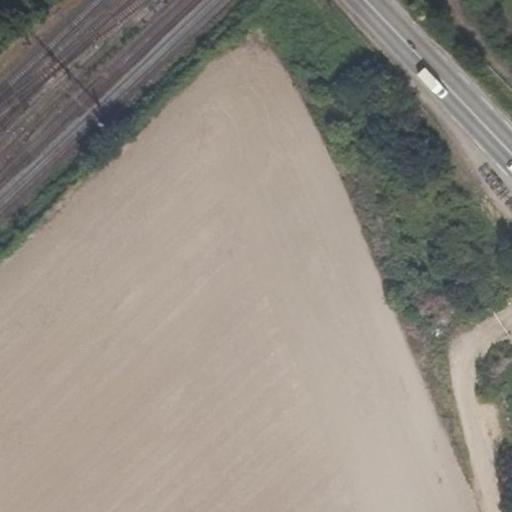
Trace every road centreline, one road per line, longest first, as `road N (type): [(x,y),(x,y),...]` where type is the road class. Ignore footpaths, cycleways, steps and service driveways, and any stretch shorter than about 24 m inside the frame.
road 1 (secondary): [(364,0),(511,154)]
road 2 (track): [(503,511),(466,374),(482,346),(511,326)]
